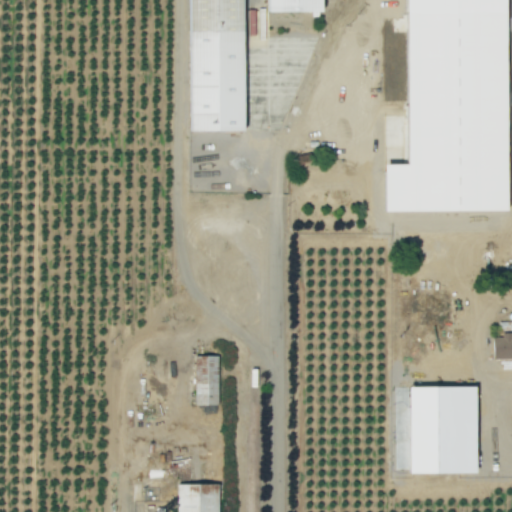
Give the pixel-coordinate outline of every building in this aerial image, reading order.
[(245,0),(190,0),(192,131),(246,131),(245,0)] [(325,0),(270,0),(270,12),(325,11),(325,0)] [(386,211),(509,211),(509,0),(409,0),(410,164),(386,164),(386,211)] [(493,359),(511,358),(511,332),(502,332),(502,337),(492,338),(493,359)] [(218,405),(218,356),(195,356),(194,405),(218,405)] [(411,387),(412,474),(479,473),(478,386),(411,387)] [(177,511),(218,511),(219,485),(177,485),(177,511)]
